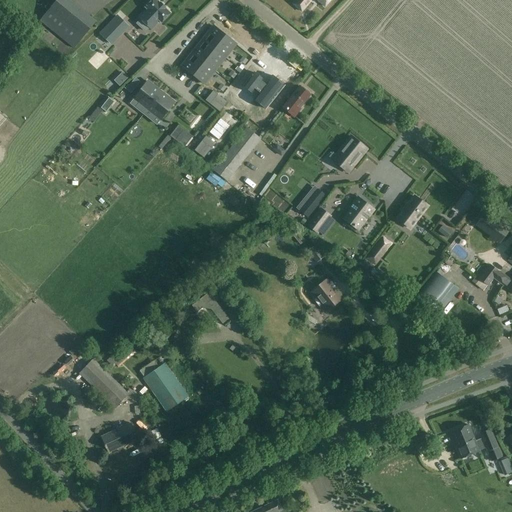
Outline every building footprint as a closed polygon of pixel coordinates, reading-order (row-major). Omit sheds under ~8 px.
[(55,0),(39,20),(74,48),(96,21),(70,0),(55,0)] [(170,13),(165,8),(165,7),(160,3),(156,0),(152,0),(145,7),(148,9),(139,18),(141,20),(137,24),(145,31),(149,27),(151,29),(159,20),(161,22),(170,13)] [(295,0),(293,3),(302,11),(311,0),(317,0),(325,7),(330,0),(295,0)] [(110,42),(126,25),(118,16),(101,34),(110,42)] [(208,43),(204,40),(204,41),(207,43),(222,55),(229,61),(230,60),(223,55),(227,50),(229,52),(236,44),(215,27),(210,33),(213,36),(208,43)] [(197,57),(212,69),(219,74),(214,70),(221,62),(219,60),(222,55),(207,43),(202,50),(199,47),(193,54),(197,57)] [(208,73),(212,69),(197,57),(191,63),(188,61),(183,67),(204,84),(210,75),(208,73)] [(253,100),(265,109),(284,84),(272,74),(267,81),(263,78),(265,75),(256,68),(246,82),(255,89),(256,88),(260,91),(253,100)] [(134,98),(138,102),(134,107),(143,114),(147,109),(161,92),(147,81),(134,98)] [(299,86),(286,103),(282,108),(294,118),(302,109),(300,107),(310,95),(299,86)] [(147,109),(160,120),(174,102),(161,92),(147,109)] [(212,93),(205,102),(219,113),(226,103),(212,93)] [(109,97),(101,107),(106,111),(114,102),(109,97)] [(220,119),(210,132),(219,139),(229,126),(220,119)] [(178,126),(171,135),(184,146),(192,136),(178,126)] [(247,127),(213,170),(227,181),(261,139),(247,127)] [(363,154),(359,151),(363,146),(351,136),(336,155),(340,158),(336,163),(348,172),(363,154)] [(206,138),(195,153),(204,160),(215,145),(206,138)] [(215,186),(217,184),(221,187),(225,182),(221,179),(221,178),(212,171),(206,179),(215,186)] [(308,217),(316,206),(305,196),(296,207),(308,217)] [(427,206),(415,196),(409,204),(407,203),(402,209),(404,211),(398,219),(410,228),(417,220),(418,221),(422,215),(421,214),(427,206)] [(365,212),(370,206),(358,197),(350,207),(352,209),(342,222),(356,233),(369,215),(365,212)] [(329,217),(320,210),(309,224),(319,231),(329,217)] [(510,229),(484,210),(474,224),(499,243),(510,229)] [(443,225),(438,231),(447,238),(451,233),(443,225)] [(377,246),(367,258),(375,264),(385,252),(391,244),(383,238),(377,246)] [(307,250),(317,263),(324,257),(315,245),(307,250)] [(443,266),(448,271),(458,262),(453,257),(443,266)] [(493,277),(501,283),(506,276),(490,264),(479,279),(487,285),(493,277)] [(466,276),(469,272),(460,265),(457,269),(466,276)] [(436,315),(458,289),(436,271),(414,297),(436,315)] [(511,279),(511,281),(506,276),(501,283),(511,291),(511,279)] [(343,298),(328,278),(309,293),(324,313),(343,298)] [(209,292),(192,305),(197,312),(202,308),(211,309),(223,323),(230,318),(209,292)] [(378,316),(393,303),(386,294),(371,307),(378,316)] [(499,305),(502,299),(498,296),(494,302),(499,305)] [(105,352),(112,361),(130,346),(123,337),(105,352)] [(78,373),(114,409),(132,391),(129,389),(127,391),(93,358),(78,373)] [(186,398),(162,364),(143,378),(167,412),(186,398)] [(130,423),(101,436),(108,452),(138,439),(130,423)] [(469,425),(450,432),(455,446),(460,459),(479,451),(479,450),(486,447),(492,461),(501,457),(490,430),(481,433),(482,438),(475,441),(474,438),(469,425)] [(511,469),(507,458),(498,461),(504,475),(511,471),(511,469)] [(282,511),(277,500),(251,511),(282,511)]
